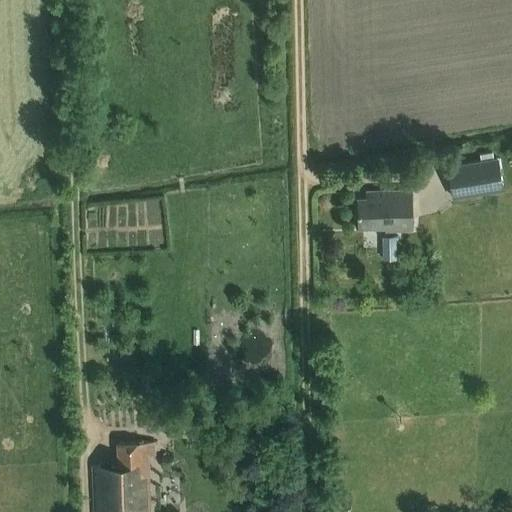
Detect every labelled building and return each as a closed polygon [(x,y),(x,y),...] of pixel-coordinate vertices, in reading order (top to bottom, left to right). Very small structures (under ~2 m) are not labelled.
[(480,159),(450,164),(446,164),(452,198),(502,190),(497,157),(493,157),(492,151),(479,153),(480,159)] [(385,229),(411,228),(411,188),(365,189),(365,196),(357,196),(358,226),(385,225),(385,229)] [(382,247),(382,258),(396,258),(396,247),(382,247)] [(118,462),(92,462),(93,511),(149,511),(149,472),(152,472),(152,452),(157,452),(157,439),(155,439),(118,440),(118,462)] [(161,456),(161,465),(173,465),(173,455),(161,456)]
